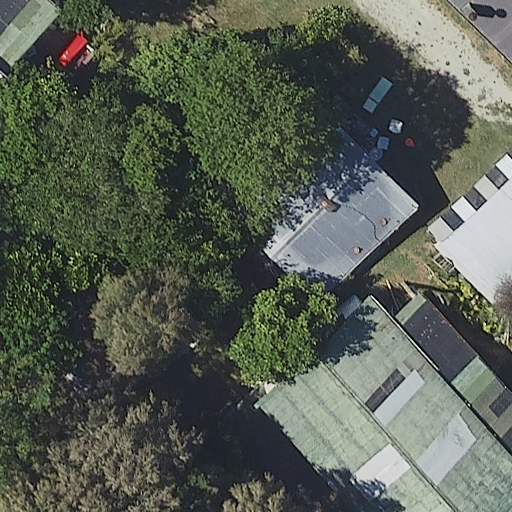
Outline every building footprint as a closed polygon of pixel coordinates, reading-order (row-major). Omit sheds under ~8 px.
[(0,0),(0,26),(25,0),(0,0)] [(511,0),(452,0),(511,55),(511,0)] [(409,200),(288,70),(184,167),(304,297),(409,200)] [(511,274),(511,163),(502,153),(422,226),(487,297),(511,274)] [(165,346),(83,239),(0,303),(0,341),(63,424),(165,346)] [(453,379),(356,271),(237,378),(356,511),(414,459),(392,434),(453,379)] [(349,511),(304,471),(267,511),(349,511)]
